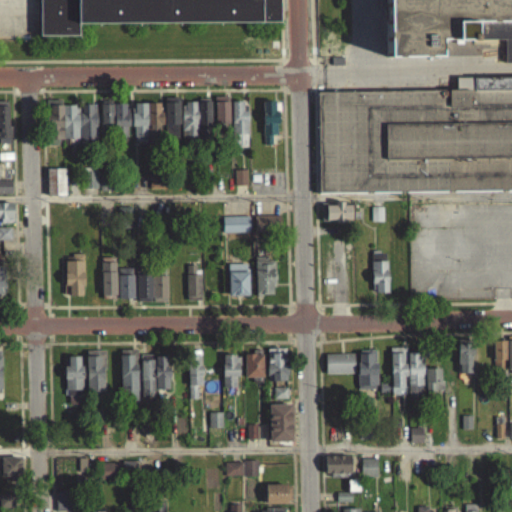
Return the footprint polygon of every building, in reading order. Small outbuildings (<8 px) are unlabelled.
[(39,0),(39,34),(78,34),(78,22),(281,21),(280,0),(39,0)] [(511,19),(473,20),(473,38),(441,39),(441,56),(386,57),(385,0),(511,0),(511,19)] [(511,87),(317,90),(319,190),(511,186),(511,87)] [(228,131),(227,103),(213,103),(213,131),(228,131)] [(177,104),(163,105),(164,144),(178,143),(177,104)] [(61,106),(46,106),(45,152),(58,152),(58,146),(76,146),(77,112),(61,112),(61,106)] [(0,150),(8,150),(8,108),(0,107),(0,150)] [(196,109),(181,108),(180,145),(195,145),(196,109)] [(242,108),(230,108),(231,154),(248,154),(247,117),(242,117),(242,108)] [(261,108),(262,152),(275,151),(274,108),(261,108)] [(132,147),(160,146),(160,109),(132,110),(132,147)] [(127,110),(99,111),(100,140),(112,140),(112,143),(127,143),(127,110)] [(95,111),(79,111),(79,148),(96,147),(95,111)] [(64,203),(63,175),(45,176),(46,203),(64,203)] [(233,177),(233,192),(246,192),(246,176),(233,177)] [(82,178),(82,195),(96,195),(96,178),(82,178)] [(99,197),(111,197),(111,181),(99,181),(99,197)] [(162,183),(148,183),(148,196),(161,196),(162,183)] [(10,187),(0,187),(0,200),(10,201),(10,187)] [(0,209),(0,230),(12,230),(12,209),(0,209)] [(351,228),(351,210),(321,210),(321,228),(351,228)] [(275,223),(253,222),(253,238),(275,239),(275,223)] [(222,239),(249,239),(248,223),(221,223),(222,239)] [(10,234),(0,234),(0,246),(10,247),(10,234)] [(387,299),(386,259),(370,259),(371,299),(387,299)] [(82,261),(63,262),(63,293),(68,293),(68,303),(82,302),(82,261)] [(115,302),(114,264),(99,265),(100,303),(115,302)] [(274,301),(273,264),(253,265),(254,302),(274,301)] [(227,303),(247,303),(246,270),(226,271),(227,303)] [(200,279),(196,279),(195,272),(184,272),(185,307),(200,307),(200,279)] [(116,305),(132,305),(132,275),(117,275),(116,305)] [(150,282),(134,282),(135,307),(150,307),(150,282)] [(166,282),(151,283),(152,309),(167,308),(166,282)] [(505,347),(492,348),(492,375),(505,374),(505,347)] [(471,381),(471,350),(457,350),(456,380),(471,381)] [(389,402),(403,402),(403,354),(389,354),(389,402)] [(266,355),(266,388),(286,387),(285,355),(266,355)] [(135,356),(118,357),(119,408),(136,407),(135,356)] [(374,356),(356,357),(357,396),(376,395),(374,356)] [(85,399),(104,399),(103,357),(85,357),(85,399)] [(196,406),(195,392),(201,392),(200,358),(186,358),(187,406),(196,406)] [(244,385),(260,384),(259,360),(243,361),(244,385)] [(422,393),(421,360),(406,360),(407,393),(422,393)] [(324,361),(324,381),(353,380),(352,361),(324,361)] [(221,362),(221,395),(237,394),(237,362),(221,362)] [(80,411),(81,363),(64,363),(64,403),(68,403),(68,411),(80,411)] [(168,363),(153,363),(154,396),(169,396),(168,363)] [(441,375),(423,375),(423,398),(441,397),(441,375)] [(272,406),(286,405),(286,394),(272,394),(272,406)] [(290,411),(267,411),(267,449),(291,448),(290,411)] [(208,435),(221,434),(221,419),(207,419),(208,435)] [(471,436),(471,423),(460,423),(460,436),(471,436)] [(494,445),(502,445),(502,430),(494,430),(494,445)] [(421,434),(408,434),(408,450),(422,449),(421,434)] [(349,481),(349,462),(323,463),(324,482),(349,481)] [(0,463),(0,481),(0,483),(20,482),(20,463),(0,463)] [(359,483),(375,483),(376,465),(360,465),(359,483)] [(256,482),(256,468),(223,469),(224,483),(256,482)] [(97,470),(98,487),(120,487),(120,478),(131,478),(131,469),(97,470)] [(285,491),(264,491),(264,511),(286,510),(285,491)] [(0,511),(12,511),(13,497),(0,497),(0,511)] [(54,511),(70,511),(70,499),(54,499),(54,511)]
